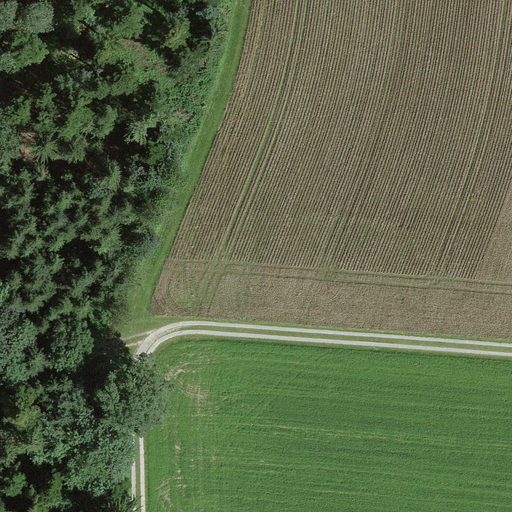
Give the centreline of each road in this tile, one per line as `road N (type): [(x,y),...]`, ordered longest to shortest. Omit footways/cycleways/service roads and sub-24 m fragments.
road 1 (track): [(142,511),(138,386),(143,361),(170,331),(511,353)]
road 2 (track): [(0,372),(155,342)]
